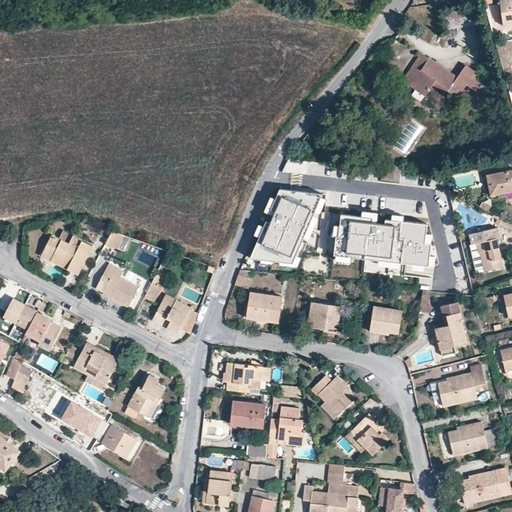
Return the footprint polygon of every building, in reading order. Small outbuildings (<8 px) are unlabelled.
[(511,21),(511,0),(502,0),(500,0),(503,22),(511,21)] [(464,64),(455,76),(420,51),(417,54),(420,56),(403,80),(425,95),(430,88),(444,97),(449,91),(458,97),(467,84),(476,91),(481,84),(472,77),(475,72),(464,64)] [(307,162),(289,159),(286,164),(282,172),(305,175),(307,162)] [(511,169),(487,175),(489,183),(485,184),(487,194),(491,193),(491,195),(511,191),(511,169)] [(399,181),(401,172),(382,170),(381,179),(399,181)] [(450,197),(456,195),(457,192),(448,187),(450,197)] [(323,194),(280,189),(272,207),(267,218),(264,227),(259,237),(250,258),(261,259),(272,261),(280,262),(293,263),(299,251),(306,233),(310,223),(315,212),(319,202),(323,194)] [(494,207),(483,201),(481,206),(491,211),(494,207)] [(324,204),(319,202),(315,212),(320,214),(324,204)] [(272,207),(267,206),(263,216),(267,218),(272,207)] [(378,213),(356,210),(356,215),(373,217),(372,223),(376,223),(378,213)] [(356,215),(341,214),(340,226),(339,236),(336,236),(334,255),(346,256),(363,258),(377,260),(393,262),(405,263),(421,265),(429,266),(430,256),(432,243),(431,243),(425,242),(426,233),(427,224),(403,221),(392,220),(378,218),(378,223),(376,223),(372,223),(373,217),(356,215)] [(511,230),(511,222),(503,218),(500,224),(511,230)] [(315,225),(310,223),(306,233),(311,235),(315,225)] [(264,227),(259,225),(255,235),(259,237),(264,227)] [(339,236),(340,226),(332,225),(331,236),(336,236),(339,236)] [(501,237),(499,227),(470,234),(479,272),(503,266),(497,238),(501,237)] [(118,249),(124,235),(112,231),(104,245),(118,249)] [(72,236),(68,243),(51,235),(41,255),(78,274),(92,246),(72,236)] [(169,250),(163,248),(159,257),(165,259),(169,250)] [(303,252),(299,251),(293,263),(280,262),(279,267),(297,268),(303,252)] [(120,277),(124,271),(109,263),(103,277),(110,280),(103,294),(128,307),(138,287),(120,277)] [(157,285),(162,276),(157,273),(143,299),(153,304),(161,288),(157,285)] [(248,289),(251,279),(238,274),(235,285),(248,289)] [(279,323),(283,298),(250,293),(246,318),(279,323)] [(178,333),(191,307),(166,294),(152,320),(178,333)] [(4,317),(28,329),(36,314),(38,311),(13,298),(4,317)] [(427,302),(421,301),(420,312),(429,314),(433,308),(427,302)] [(338,329),(341,306),(312,302),(308,326),(328,330),(328,327),(338,329)] [(452,347),(467,343),(456,302),(440,306),(442,316),(445,315),(448,325),(434,328),(440,350),(452,347)] [(399,334),(402,310),(374,306),(370,331),(389,335),(390,332),(399,334)] [(42,318),(36,314),(28,329),(26,333),(47,344),(46,347),(56,353),(68,330),(57,324),(58,323),(44,315),(42,318)] [(0,361),(9,345),(0,340),(0,361)] [(103,389),(120,359),(87,342),(74,367),(88,375),(85,380),(103,389)] [(73,359),(78,349),(70,345),(65,355),(73,359)] [(511,346),(501,350),(506,371),(511,369),(511,346)] [(454,354),(452,347),(440,350),(442,357),(454,354)] [(18,349),(14,356),(22,361),(26,353),(18,349)] [(300,358),(299,366),(309,368),(310,360),(300,358)] [(15,379),(18,371),(21,362),(13,359),(6,375),(15,379)] [(261,366),(252,365),(228,363),(226,373),(224,373),(223,381),(228,382),(227,391),(249,393),(250,388),(260,389),(261,380),(263,367),(263,366),(261,366)] [(271,367),(263,367),(261,380),(270,381),(271,367)] [(447,381),(438,383),(443,407),(477,399),(476,394),(488,391),(483,368),(470,371),(471,373),(446,379),(447,381)] [(18,371),(15,379),(11,387),(24,393),(30,377),(18,371)] [(149,374),(142,388),(138,386),(127,405),(146,416),(156,396),(161,399),(166,388),(157,384),(159,379),(149,374)] [(324,402),(338,416),(355,398),(349,393),(351,390),(336,376),(332,380),(326,374),(314,386),(320,392),(318,395),(324,402)] [(434,397),(440,396),(436,384),(431,385),(434,397)] [(282,397),(301,399),(299,388),(283,386),(282,397)] [(263,427),(265,405),(234,401),(231,423),(263,427)] [(333,420),(338,416),(324,402),(320,406),(333,420)] [(97,439),(107,422),(78,406),(69,422),(97,439)] [(280,440),(305,442),(306,433),(303,432),(304,420),(300,419),(301,408),(282,406),(281,419),(272,419),(269,444),(278,444),(279,445),(280,443),(280,440)] [(349,433),(365,449),(372,456),(389,439),(373,423),(376,421),(369,414),(349,433)] [(136,439),(107,422),(97,439),(126,456),(136,439)] [(456,428),(457,430),(448,433),(453,456),(487,448),(481,422),(456,428)] [(486,431),(487,444),(495,444),(494,430),(486,431)] [(361,453),(365,449),(349,433),(345,437),(361,453)] [(19,452),(0,437),(0,466),(5,470),(19,452)] [(269,444),(268,458),(277,458),(278,444),(269,444)] [(259,464),(251,463),(249,478),(257,479),(274,481),(276,467),(259,464)] [(330,463),(329,483),(342,484),(344,465),(330,463)] [(468,476),(469,478),(459,480),(464,504),(511,494),(505,467),(468,476)] [(209,478),(206,503),(228,505),(232,473),(210,470),(209,478)] [(414,484),(401,482),(400,487),(406,488),(406,491),(405,493),(413,494),(414,484)] [(342,484),(329,483),(328,491),(312,490),(313,486),(305,485),(303,500),(310,501),(309,511),(327,511),(328,511),(334,511),(357,511),(359,498),(358,498),(359,486),(342,484)] [(400,490),(380,487),(378,506),(379,506),(378,511),(405,511),(406,511),(404,510),(405,499),(402,498),(403,490),(400,490)] [(271,511),(275,495),(254,489),(248,511),(271,511)] [(122,511),(123,511),(129,504),(119,498),(113,506),(122,511)]
